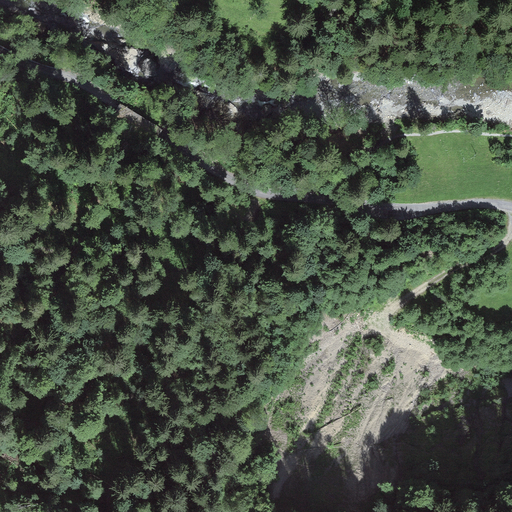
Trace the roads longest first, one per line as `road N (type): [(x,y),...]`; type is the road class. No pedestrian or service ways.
road 1 (unclassified): [(0,51),(72,79),(260,192),(389,208),(511,206)]
road 2 (track): [(383,316),(511,233)]
